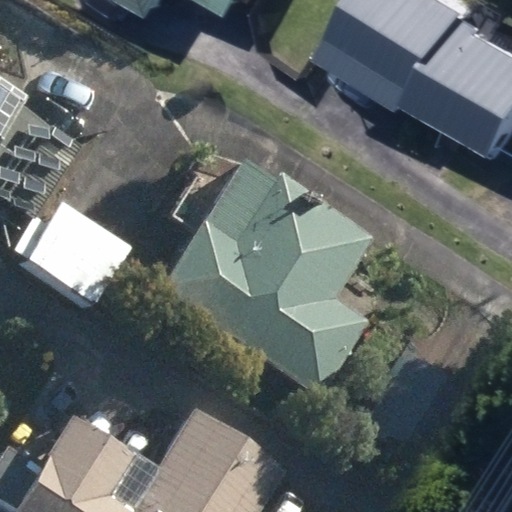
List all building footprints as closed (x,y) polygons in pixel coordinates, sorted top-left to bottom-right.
[(188,0),(222,0),(249,16),(257,0),(165,0),(182,10),(188,0)] [(440,102),(511,152),(511,30),(511,29),(511,23),(498,14),(502,11),(486,0),(400,0),(361,56),(436,109),(440,102)] [(0,203),(3,205),(50,137),(20,115),(31,101),(0,79),(0,203)] [(162,295),(321,400),(369,328),(335,306),(374,246),(282,183),(278,188),(253,171),(212,235),(205,231),(162,295)] [(12,251),(95,309),(133,255),(69,211),(53,234),(33,221),(12,251)] [(370,426),(436,469),(478,404),(412,362),(370,426)] [(0,466),(0,511),(264,511),(287,475),(194,417),(188,427),(163,414),(130,421),(114,447),(78,424),(47,474),(9,451),(0,466)]
